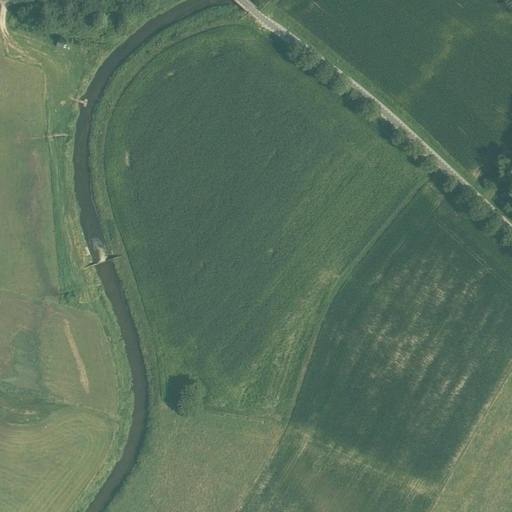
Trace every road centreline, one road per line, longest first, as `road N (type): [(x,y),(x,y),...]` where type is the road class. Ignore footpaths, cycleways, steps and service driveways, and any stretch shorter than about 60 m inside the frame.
road 1 (residential): [(240,0),(384,112),(511,230)]
road 2 (track): [(5,0),(5,32),(49,73),(52,128)]
